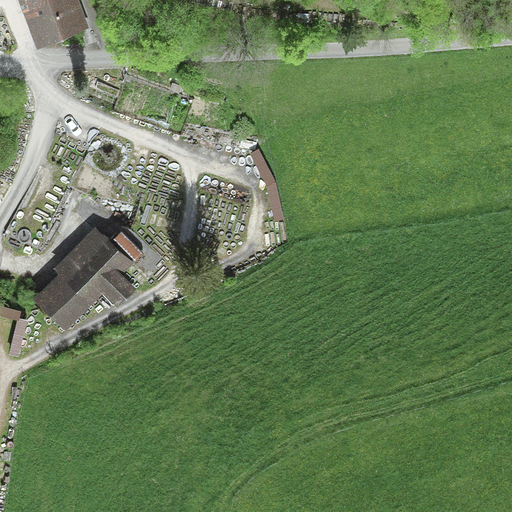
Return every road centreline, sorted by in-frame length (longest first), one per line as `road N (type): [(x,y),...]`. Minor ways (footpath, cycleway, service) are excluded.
road 1 (residential): [(44,62),(511,39)]
road 2 (residential): [(44,62),(40,133),(0,222)]
